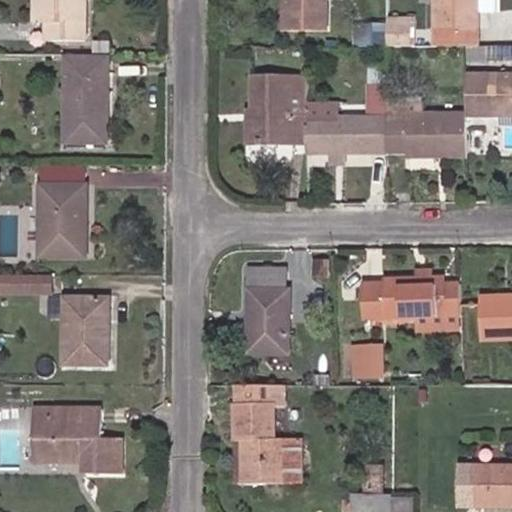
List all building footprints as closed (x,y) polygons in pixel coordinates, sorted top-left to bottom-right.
[(87,42),(86,0),(37,0),(38,24),(49,24),(60,24),(60,41),(87,42)] [(286,0),(287,30),(328,30),(327,0),(286,0)] [(479,45),(478,0),(437,0),(437,45),(469,45),(479,45)] [(417,40),(417,17),(394,17),(394,39),(417,40)] [(60,41),(60,24),(49,24),(49,41),(60,41)] [(389,39),(389,27),(375,26),(375,39),(389,39)] [(111,56),(111,43),(96,43),(96,55),(111,56)] [(511,61),(511,45),(479,45),(469,45),(469,61),(511,61)] [(109,143),(110,56),(68,56),(68,143),(109,143)] [(388,85),(388,68),(371,67),(372,85),(388,85)] [(511,116),(511,76),(468,77),(468,115),(468,117),(511,116)] [(309,144),(309,104),(308,78),(255,78),(255,112),(255,122),(251,122),(251,144),(309,144)] [(389,154),(388,104),(388,88),(388,85),(372,85),(372,118),(340,118),(340,104),(309,104),(309,144),(309,154),(334,154),(347,154),(389,154)] [(468,158),(468,117),(468,115),(427,115),(427,104),(409,104),(388,104),(389,154),(407,154),(407,158),(468,158)] [(347,165),(347,154),(334,154),(334,165),(347,165)] [(88,257),(88,186),(43,186),(42,257),(88,257)] [(330,276),(330,261),(315,261),(316,277),(330,276)] [(291,354),(291,291),(288,291),(288,270),(251,270),(251,311),(257,311),(258,354),(291,354)] [(433,280),(432,271),(420,272),(420,280),(433,280)] [(0,293),(53,293),(53,276),(0,275),(0,293)] [(463,330),(462,285),(446,285),(445,279),(433,280),(420,280),(389,281),(389,285),(367,286),(368,319),(420,317),(421,331),(463,330)] [(511,339),(511,296),(483,297),(484,341),(511,339)] [(110,366),(111,300),(68,299),(67,365),(110,366)] [(384,377),(384,345),(358,345),(358,377),(384,377)] [(480,360),(479,347),(467,348),(468,361),(480,360)] [(278,441),(277,408),(287,408),(286,387),(241,387),(242,405),(239,405),(240,441),(246,442),(247,486),(305,485),(304,440),(278,441)] [(124,475),(124,440),(105,440),(105,410),(36,409),(35,462),(88,463),(88,475),(124,475)] [(511,506),(511,467),(480,467),(480,506),(511,506)] [(391,511),(391,498),(356,498),(356,511),(391,511)] [(414,511),(415,499),(395,499),(394,511),(414,511)]
